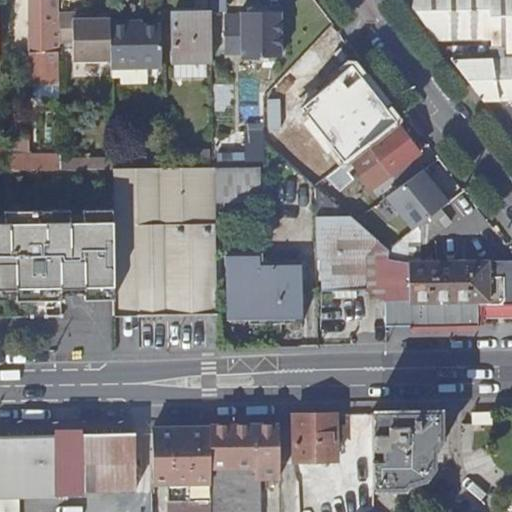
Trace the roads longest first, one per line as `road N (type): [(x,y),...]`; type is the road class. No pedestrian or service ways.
road 1 (primary): [(511,373),(0,386)]
road 2 (tertiary): [(511,192),(361,0)]
